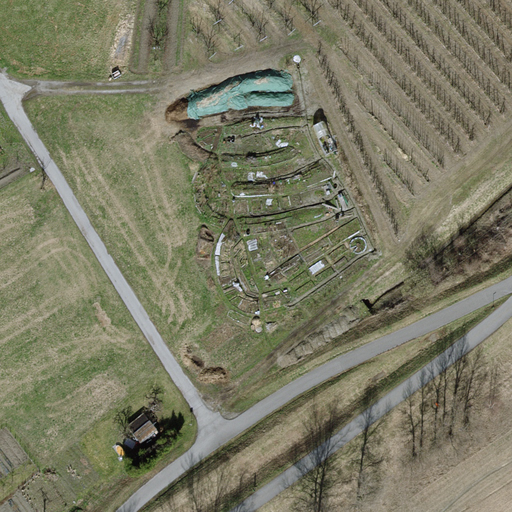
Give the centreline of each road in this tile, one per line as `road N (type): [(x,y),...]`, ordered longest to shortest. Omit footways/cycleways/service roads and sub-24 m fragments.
road 1 (track): [(124,511),(297,386),(511,281)]
road 2 (residential): [(219,438),(0,84)]
road 3 (track): [(238,511),(511,303)]
road 4 (track): [(3,89),(132,88),(312,39)]
